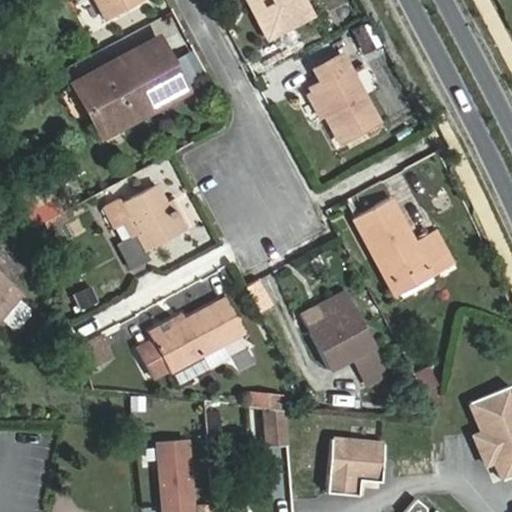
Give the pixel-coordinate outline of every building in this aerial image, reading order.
[(143,0),(96,0),(107,19),(143,0)] [(313,15),(304,0),(257,0),(276,35),(313,15)] [(369,38),(374,47),(381,44),(369,22),(362,26),(361,23),(350,29),(358,44),(369,38)] [(94,121),(133,100),(139,112),(186,87),(161,39),(75,86),(94,121)] [(312,87),(341,142),(378,121),(341,53),(315,68),(322,81),(312,87)] [(132,270),(150,261),(144,249),(182,230),(157,184),(122,203),(120,198),(104,207),(114,226),(129,219),(137,234),(119,244),(132,270)] [(374,250),(400,298),(433,280),(430,276),(455,263),(437,229),(415,241),(392,198),(353,218),(371,252),(374,250)] [(122,289),(117,270),(100,274),(105,294),(122,289)] [(0,316),(20,294),(0,276),(0,316)] [(72,293),(82,312),(100,302),(91,284),(72,293)] [(309,331),(330,370),(351,358),(367,388),(392,374),(345,290),(317,306),(326,322),(309,331)] [(178,383),(208,367),(201,354),(246,331),(228,296),(151,337),(151,338),(169,372),(171,370),(178,383)] [(16,331),(33,311),(19,300),(2,321),(16,331)] [(326,322),(317,306),(300,314),(309,331),(326,322)] [(136,345),(154,379),(169,372),(151,338),(136,345)] [(511,474),(511,387),(510,383),(470,400),(483,430),(475,434),(484,455),(492,451),(504,478),(511,474)] [(253,447),(266,447),(263,408),(250,406),(253,447)] [(266,447),(288,445),(286,410),(263,408),(266,447)] [(381,482),(385,444),(331,439),(326,492),(358,495),(360,480),(381,482)] [(193,511),(188,442),(157,445),(162,511),(193,511)] [(492,451),(484,455),(487,462),(496,459),(492,451)] [(427,511),(427,508),(416,499),(404,511),(427,511)]
